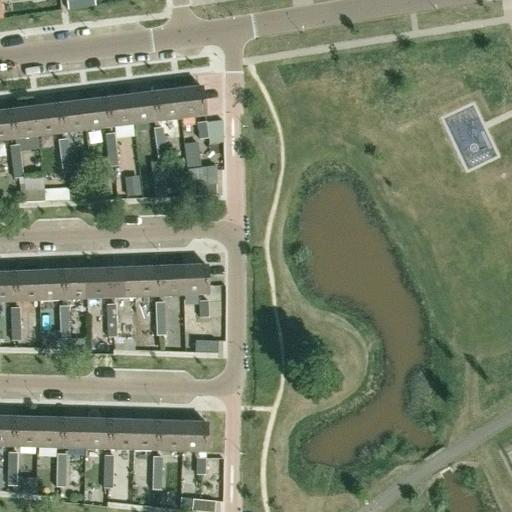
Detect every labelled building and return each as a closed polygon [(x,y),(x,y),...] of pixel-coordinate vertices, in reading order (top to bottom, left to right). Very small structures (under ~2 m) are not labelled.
[(92,0),(66,0),(67,9),(93,5),(92,0)] [(177,90),(181,119),(205,116),(201,87),(177,90)] [(181,119),(177,90),(153,93),(157,122),(181,119)] [(157,122),(153,93),(129,96),(133,125),(157,122)] [(133,125),(129,96),(105,99),(109,128),(133,125)] [(109,128),(105,99),(81,102),(85,131),(109,128)] [(85,131),(81,102),(57,105),(61,134),(85,131)] [(61,134),(57,105),(33,108),(37,137),(61,134)] [(37,137),(33,108),(9,111),(13,140),(37,137)] [(0,141),(13,140),(9,111),(0,111),(0,141)] [(199,140),(208,139),(205,122),(197,123),(199,140)] [(213,122),(213,144),(227,144),(228,123),(213,122)] [(157,128),(161,161),(166,160),(162,127),(157,128)] [(161,161),(157,128),(153,129),(157,162),(161,161)] [(113,167),(109,134),(105,135),(109,167),(113,167)] [(66,173),(62,140),(57,141),(61,173),(66,173)] [(62,140),(66,173),(70,172),(66,140),(62,140)] [(14,146),(18,178),(23,178),(18,145),(14,146)] [(18,178),(14,146),(10,147),(14,179),(18,178)] [(145,178),(130,178),(130,195),(145,195),(145,178)] [(193,197),(216,196),(215,184),(193,184),(193,197)] [(73,189),(48,190),(49,203),(74,202),(73,189)] [(74,190),(75,203),(93,202),(92,189),(74,190)] [(44,203),(44,192),(28,192),(28,203),(44,203)] [(206,266),(201,266),(182,267),(183,296),(207,295),(206,266)] [(183,296),(182,267),(158,268),(159,297),(183,296)] [(134,269),(135,298),(159,297),(158,268),(134,269)] [(135,298),(134,269),(109,270),(111,299),(135,298)] [(111,299),(109,270),(85,271),(86,300),(111,299)] [(62,301),(61,271),(37,272),(38,302),(62,301)] [(86,300),(85,271),(61,271),(62,301),(86,300)] [(38,302),(37,272),(13,273),(14,303),(38,302)] [(0,303),(14,303),(13,273),(0,273),(0,303)] [(207,301),(201,302),(198,302),(199,318),(208,318),(207,301)] [(194,341),(194,353),(216,354),(217,342),(194,341)] [(0,446),(12,447),(13,418),(0,417),(0,446)] [(12,447),(36,448),(37,419),(13,418),(12,447)] [(37,419),(36,448),(60,449),(61,419),(37,419)] [(60,449),(84,449),(85,420),(61,419),(60,449)] [(85,420),(84,449),(109,450),(109,421),(85,420)] [(109,450),(133,451),(134,421),(109,421),(109,450)] [(134,421),(133,451),(157,451),(158,422),(134,421)] [(157,451),(181,452),(182,423),(158,422),(157,451)] [(205,453),(206,424),(182,423),(181,452),(205,453)] [(196,475),(204,475),(205,459),(197,459),(196,475)] [(191,511),(195,511),(213,511),(214,502),(192,499),(191,511)]
